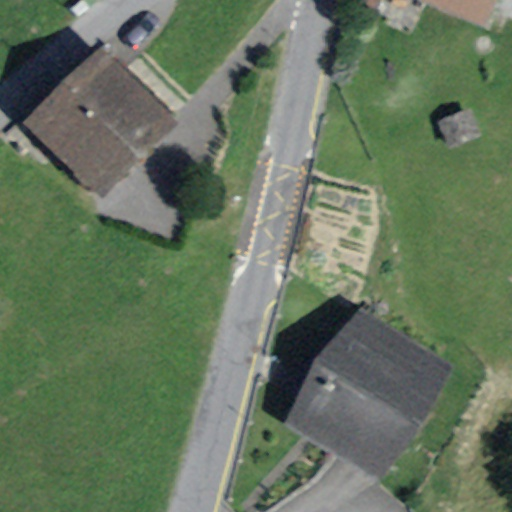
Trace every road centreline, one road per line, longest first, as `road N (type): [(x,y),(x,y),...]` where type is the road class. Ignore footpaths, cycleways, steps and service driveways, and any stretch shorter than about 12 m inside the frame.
road 1 (tertiary): [(323,0),(193,511)]
road 2 (residential): [(136,0),(0,109)]
